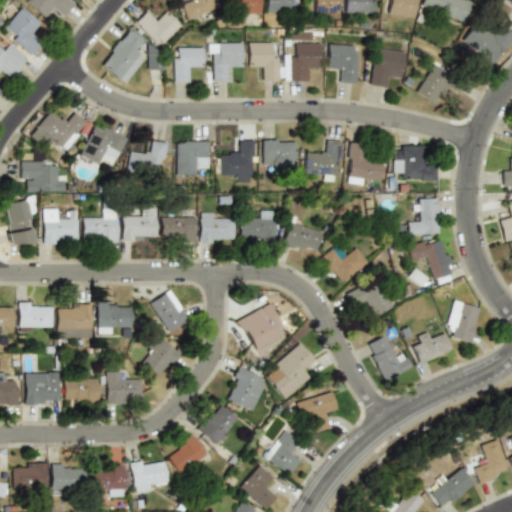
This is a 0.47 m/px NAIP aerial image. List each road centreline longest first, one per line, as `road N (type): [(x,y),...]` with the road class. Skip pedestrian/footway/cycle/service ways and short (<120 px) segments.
road 1 (residential): [(0,271),(248,270),(280,277),(309,297),(389,415)]
road 2 (residential): [(63,63),(122,103),(162,114),(357,116),(475,142)]
road 3 (residential): [(0,433),(134,430),(171,414),(213,355),(215,271)]
road 4 (tertiary): [(303,511),(373,426),(511,350)]
road 5 (tertiary): [(511,316),(476,264),(463,182),(487,108),(511,76)]
road 6 (residential): [(0,140),(116,0)]
